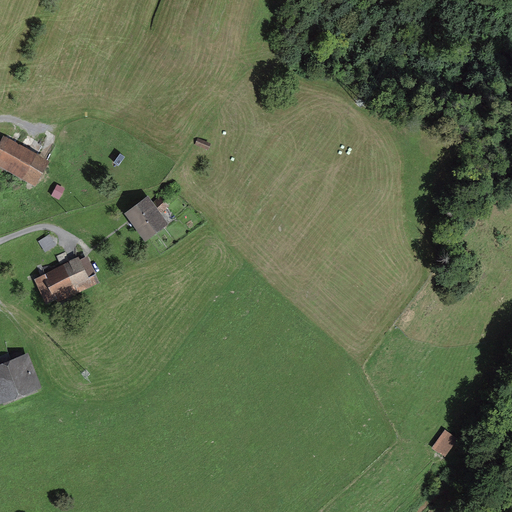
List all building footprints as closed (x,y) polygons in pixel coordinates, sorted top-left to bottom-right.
[(0,164),(37,186),(51,162),(5,135),(0,142),(0,164)] [(211,143),(198,138),(195,145),(209,149),(211,143)] [(168,222),(148,196),(124,215),(133,226),(145,241),(168,222)] [(50,234),(38,242),(44,251),(56,244),(50,234)] [(87,255),(34,279),(47,307),(100,284),(96,274),(87,255)] [(23,355),(0,363),(0,403),(39,389),(26,354),(23,355)] [(445,430),(432,448),(444,457),(457,439),(445,430)]
